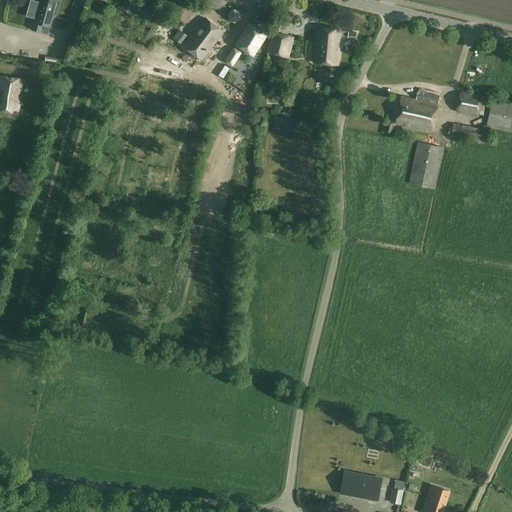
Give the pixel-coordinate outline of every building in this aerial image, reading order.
[(152,0),(124,0),(120,9),(149,21),(157,2),(152,0)] [(42,32),(44,25),(50,27),(56,6),(41,2),(35,22),(33,22),(31,29),(42,32)] [(228,13),(230,21),(241,18),(239,10),(228,13)] [(118,13),(112,26),(119,29),(124,16),(118,13)] [(102,25),(104,19),(88,14),(86,19),(102,25)] [(208,53),(224,32),(205,18),(184,46),(205,62),(210,54),(208,53)] [(136,21),(130,34),(137,36),(142,23),(136,21)] [(265,34),(247,24),(236,45),(234,48),(233,47),(225,61),(233,66),(241,53),(241,52),(243,49),(253,55),(265,34)] [(178,27),(172,37),(181,42),(186,32),(178,27)] [(338,65),(340,38),(341,31),(341,30),(317,27),(314,63),(338,65)] [(272,31),(267,52),(273,53),(273,54),(284,57),(284,56),(289,57),(295,37),(290,36),(291,35),(278,32),(272,31)] [(356,39),(357,32),(348,31),(348,32),(341,31),(340,38),(348,38),(348,39),(356,39)] [(78,40),(71,61),(78,64),(81,56),(85,42),(78,40)] [(103,47),(99,60),(106,63),(111,49),(103,47)] [(116,68),(126,72),(132,55),(123,51),(116,68)] [(225,65),(219,74),(224,77),(230,67),(225,65)] [(1,76),(0,79),(0,111),(18,115),(25,80),(1,76)] [(66,87),(76,87),(76,78),(66,77),(66,87)] [(142,88),(155,89),(155,77),(143,77),(142,88)] [(167,86),(176,88),(177,82),(168,80),(167,86)] [(416,100),(401,97),(396,123),(433,130),(439,96),(418,91),(416,100)] [(460,91),(456,112),(478,117),(483,96),(460,91)] [(127,105),(128,98),(117,96),(115,111),(121,112),(122,104),(127,105)] [(511,102),(492,99),(486,126),(511,132),(511,102)] [(167,114),(163,123),(174,127),(177,118),(167,114)] [(387,123),(385,132),(392,134),(394,124),(387,123)] [(451,135),(486,142),(487,136),(488,136),(490,131),(482,130),(482,129),(462,124),(461,125),(454,123),(451,135)] [(409,183),(416,185),(435,189),(444,148),(417,142),(409,183)] [(46,220),(49,209),(45,208),(41,219),(46,220)] [(117,213),(97,210),(96,216),(117,219),(117,213)] [(130,229),(133,213),(127,212),(124,228),(130,229)] [(161,218),(159,225),(173,228),(172,235),(178,236),(181,221),(161,218)] [(101,232),(103,226),(97,223),(95,229),(101,232)] [(82,229),(80,237),(98,242),(101,234),(82,229)] [(82,244),(77,262),(82,263),(87,246),(82,244)] [(128,261),(135,262),(139,245),(132,244),(128,261)] [(170,254),(170,252),(174,253),(175,247),(157,244),(156,250),(168,252),(167,254),(170,254)] [(115,265),(109,264),(108,269),(114,271),(121,273),(124,257),(117,256),(115,265)] [(156,265),(154,272),(169,275),(171,269),(156,265)] [(74,273),(71,287),(76,289),(78,281),(79,281),(80,277),(79,277),(79,274),(74,273)] [(117,287),(116,294),(137,297),(138,290),(117,287)] [(148,302),(153,303),(152,309),(158,311),(164,292),(157,290),(157,292),(152,290),(148,302)] [(70,319),(72,305),(66,304),(64,318),(70,319)] [(113,324),(114,317),(96,314),(94,320),(113,324)] [(129,327),(150,331),(152,324),(130,320),(129,327)] [(442,464),(446,458),(435,452),(431,458),(442,464)] [(435,480),(443,480),(443,466),(435,466),(435,480)] [(358,495),(359,491),(365,492),(364,496),(378,499),(381,481),(346,474),(343,492),(358,495)] [(422,511),(442,511),(449,491),(432,485),(422,511)] [(403,490),(393,489),(391,502),(400,504),(403,490)]
